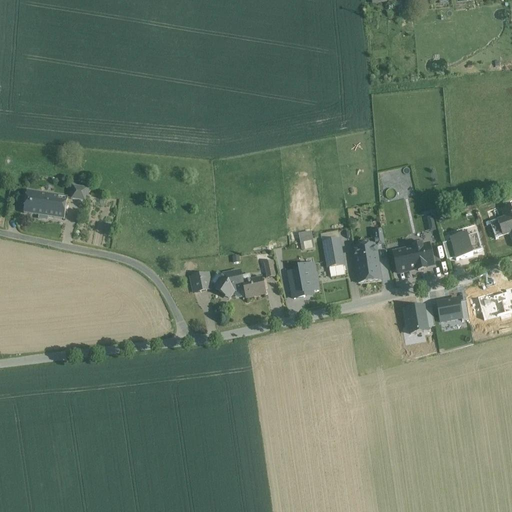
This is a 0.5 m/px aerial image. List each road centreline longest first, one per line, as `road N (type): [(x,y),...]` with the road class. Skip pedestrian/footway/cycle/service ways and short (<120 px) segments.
road 1 (residential): [(511,266),(186,342)]
road 2 (residential): [(186,342),(155,281),(127,260),(0,231)]
road 3 (residential): [(186,342),(0,361)]
